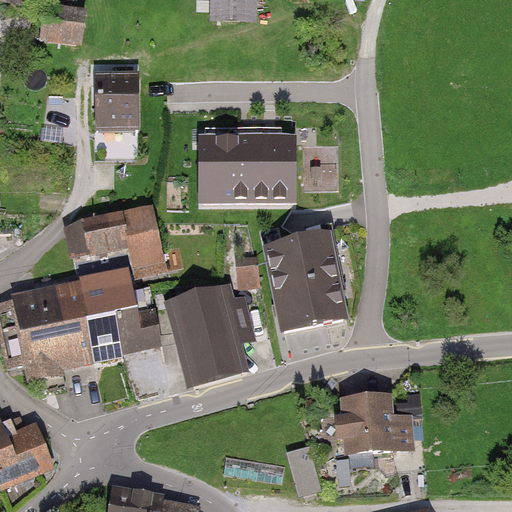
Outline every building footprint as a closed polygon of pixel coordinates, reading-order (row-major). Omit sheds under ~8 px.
[(261,0),(214,0),(214,24),(261,25),(261,0)] [(45,5),(41,42),(83,47),(88,10),(45,5)] [(142,76),(99,76),(100,132),(143,131),(142,76)] [(295,143),(200,144),(201,210),(296,209),(295,143)] [(151,214),(70,235),(76,262),(95,264),(131,254),(140,286),(169,279),(151,214)] [(269,251),(286,335),(350,322),(333,238),(315,241),(269,251)] [(258,264),(238,266),(240,291),(260,289),(258,264)] [(161,346),(150,290),(132,294),(130,281),(81,291),(81,292),(95,360),(161,346)] [(229,288),(166,305),(189,390),(251,373),(244,346),(258,342),(246,298),(241,299),(232,302),(229,288)] [(95,360),(81,292),(16,306),(16,307),(0,310),(0,318),(11,370),(29,367),(32,382),(36,382),(44,396),(58,391),(52,369),(95,360)] [(348,403),(349,460),(418,458),(418,422),(397,422),(397,402),(348,403)] [(0,430),(0,490),(52,469),(38,432),(16,441),(11,426),(0,430)] [(311,452),(289,458),(300,498),(322,492),(311,452)] [(224,476),(283,485),(286,467),(227,458),(224,476)] [(164,501),(117,495),(115,511),(187,511),(163,509),(164,501)]
